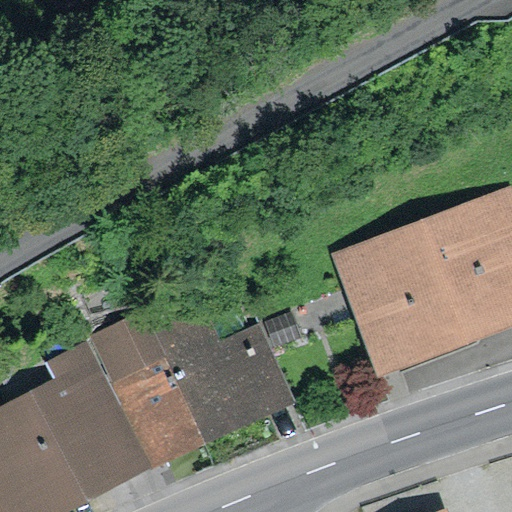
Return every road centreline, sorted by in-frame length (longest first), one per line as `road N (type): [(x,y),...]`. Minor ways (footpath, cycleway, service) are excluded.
road 1 (residential): [(484,0),(0,254)]
road 2 (primary): [(212,511),(511,403)]
